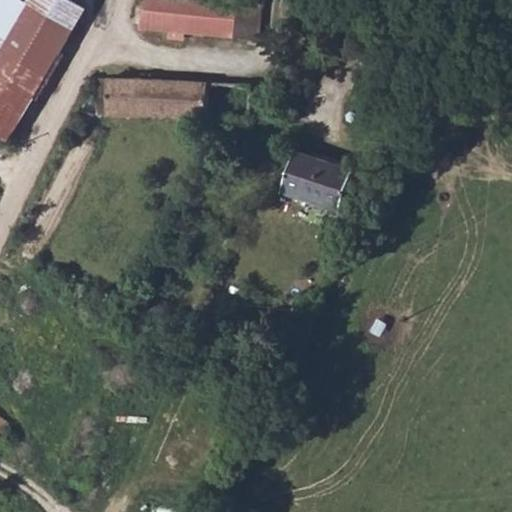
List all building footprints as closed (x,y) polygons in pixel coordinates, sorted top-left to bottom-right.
[(0,0),(0,135),(5,139),(83,10),(66,0),(30,0),(28,5),(20,0),(0,0)] [(219,0),(144,0),(138,27),(259,40),(264,0),(238,0),(238,2),(220,0),(219,0)] [(252,120),(254,84),(98,78),(97,87),(94,89),(93,101),(96,101),(95,114),(252,120)] [(355,172),(296,151),(282,191),(340,212),(355,172)] [(0,435),(10,423),(0,414),(0,435)]
